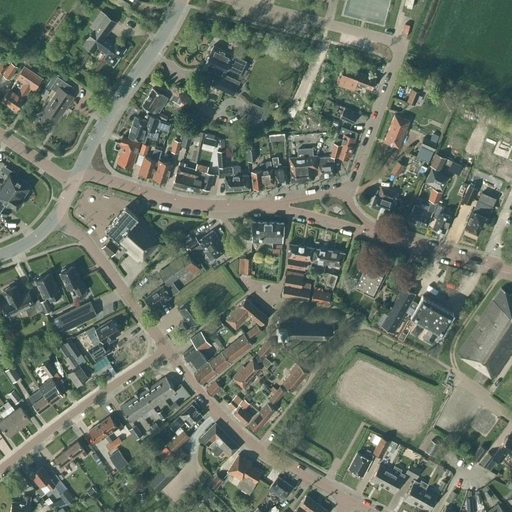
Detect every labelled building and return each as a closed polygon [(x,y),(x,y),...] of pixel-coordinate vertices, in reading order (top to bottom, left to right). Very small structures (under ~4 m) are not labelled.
[(236,8),(234,12),(244,18),(246,13),(236,8)] [(104,59),(113,66),(126,48),(116,41),(114,44),(105,37),(115,23),(105,15),(84,45),(94,52),(97,48),(107,55),(104,59)] [(213,45),(202,69),(215,75),(211,84),(233,95),(239,81),(224,74),(227,67),(240,73),(246,60),(213,45)] [(11,58),(6,55),(3,62),(8,65),(11,58)] [(3,75),(9,79),(18,67),(11,62),(3,75)] [(10,89),(9,88),(1,100),(16,110),(24,99),(23,98),(31,88),(35,90),(42,79),(24,66),(16,78),(17,78),(10,89)] [(356,84),(371,90),(376,79),(344,67),(338,84),(354,90),(356,84)] [(44,111),(57,120),(64,109),(65,109),(73,97),(67,92),(71,86),(58,77),(51,88),(57,92),(44,111)] [(166,122),(168,117),(159,113),(168,98),(153,88),(142,106),(157,115),(156,117),(166,122)] [(406,102),(414,105),(419,92),(412,89),(406,102)] [(176,93),(174,97),(171,103),(177,107),(181,102),(185,104),(187,100),(176,93)] [(247,113),(261,119),(265,109),(252,102),(247,113)] [(285,119),(293,122),(298,110),(290,107),(285,119)] [(353,124),(357,116),(343,109),(339,118),(353,124)] [(158,119),(148,115),(146,120),(136,117),(129,136),(145,142),(147,136),(156,139),(160,128),(168,131),(170,123),(158,119)] [(395,115),(384,142),(398,147),(409,120),(395,115)] [(343,145),(339,157),(338,157),(347,160),(348,156),(350,157),(354,146),(353,146),(357,132),(341,126),(339,133),(342,134),(341,137),(343,138),(340,144),(343,145)] [(180,146),(189,148),(191,140),(195,141),(194,144),(199,146),(203,133),(194,130),(193,134),(184,132),(180,146)] [(204,136),(202,144),(213,147),(215,139),(204,136)] [(117,162),(132,167),(141,144),(124,137),(121,144),(124,145),(117,162)] [(419,146),(433,152),(437,144),(423,138),(419,146)] [(171,152),(177,153),(181,141),(174,139),(171,152)] [(139,153),(145,155),(149,145),(143,143),(139,153)] [(341,145),(334,143),(330,157),(333,157),(338,156),(341,145)] [(291,182),(313,179),(312,168),(318,168),(317,158),(317,156),(313,156),(313,147),(297,149),(297,157),(289,158),(291,182)] [(157,160),(158,161),(161,150),(154,148),(151,158),(145,156),(139,172),(151,177),(157,160)] [(225,150),(217,151),(218,167),(219,177),(225,177),(226,191),(250,190),(248,175),(240,175),(239,166),(226,167),(225,150)] [(430,165),(440,170),(446,158),(435,153),(430,165)] [(280,184),(289,183),(287,167),(279,168),(278,157),(272,158),(276,185),(280,185),(280,184)] [(334,175),(333,157),(330,157),(317,158),(318,168),(318,176),(334,175)] [(153,178),(166,182),(172,164),(162,161),(163,159),(159,158),(153,178)] [(173,184),(190,189),(196,169),(186,167),(187,164),(185,163),(179,161),(173,184)] [(390,172),(397,176),(404,165),(397,161),(390,172)] [(260,164),(260,170),(251,171),(253,189),(255,189),(257,191),(260,190),(261,188),(263,188),(263,186),(273,185),(270,163),(260,164)] [(8,175),(2,184),(22,197),(29,187),(28,186),(27,182),(22,182),(15,177),(17,174),(16,171),(12,171),(6,167),(3,171),(8,175)] [(465,181),(471,184),(477,170),(471,167),(465,181)] [(213,174),(196,169),(190,189),(200,192),(201,187),(209,189),(213,174)] [(435,188),(440,191),(441,189),(447,177),(432,170),(426,182),(436,186),(435,188)] [(24,198),(22,197),(2,184),(0,186),(0,206),(4,201),(16,209),(18,207),(22,205),(22,201),(24,198)] [(461,201),(470,205),(477,189),(469,185),(461,201)] [(395,202),(394,202),(397,192),(381,186),(377,195),(375,194),(370,206),(391,214),(395,202)] [(428,200),(437,203),(442,192),(432,188),(428,200)] [(471,232),(476,234),(480,227),(483,228),(492,207),(477,201),(472,211),(471,210),(468,215),(470,216),(465,228),(471,231),(471,232)] [(408,220),(426,227),(432,211),(433,212),(436,205),(430,203),(428,210),(414,204),(408,220)] [(432,229),(444,233),(450,216),(441,212),(443,206),(437,204),(432,217),(436,218),(432,229)] [(109,240),(102,247),(111,255),(118,248),(114,244),(116,242),(140,263),(161,239),(137,218),(138,218),(125,207),(106,229),(115,237),(111,242),(109,240)] [(283,223),(252,222),(252,241),(282,242),(282,235),(283,235),(283,223)] [(226,250),(213,230),(199,239),(205,249),(204,250),(211,260),(226,250)] [(171,237),(166,243),(172,249),(177,243),(171,237)] [(187,242),(193,250),(201,245),(195,237),(187,242)] [(311,261),(313,247),(288,243),(287,266),(304,269),(305,260),(311,261)] [(326,263),(327,250),(313,247),(311,261),(326,263)] [(326,263),(340,266),(344,253),(327,250),(326,263)] [(167,282),(145,298),(153,309),(179,290),(172,281),(189,268),(193,274),(200,269),(187,252),(160,272),(167,282)] [(238,273),(250,274),(251,258),(244,257),(244,258),(239,258),(238,273)] [(386,273),(363,262),(352,285),(374,296),(386,273)] [(73,266),(60,272),(68,289),(74,286),(78,294),(85,291),(73,266)] [(281,296),(308,300),(311,284),(302,282),(303,274),(286,270),(284,284),(281,296)] [(48,297),(49,297),(51,301),(58,298),(55,291),(58,290),(50,273),(42,277),(40,276),(37,277),(37,279),(36,280),(44,297),(47,295),(48,297)] [(328,285),(332,274),(327,273),(323,284),(328,285)] [(328,285),(333,287),(337,276),(332,274),(328,285)] [(39,300),(33,303),(28,293),(22,296),(20,293),(19,294),(15,285),(4,291),(9,302),(2,305),(3,306),(0,308),(4,315),(6,313),(7,315),(25,307),(29,315),(36,312),(43,309),(39,300)] [(381,325),(381,326),(393,332),(415,293),(403,286),(387,314),(382,311),(375,322),(381,325)] [(314,287),(311,301),(328,304),(331,293),(322,291),(322,289),(314,287)] [(511,295),(501,288),(457,354),(494,379),(511,351),(511,295)] [(453,313),(422,296),(411,316),(429,327),(423,339),(431,343),(437,333),(436,332),(437,331),(442,333),(453,313)] [(249,315),(246,312),(252,304),(245,298),(234,311),(244,320),(249,315)] [(52,311),(46,299),(40,302),(46,314),(52,311)] [(90,301),(57,316),(64,331),(97,315),(90,301)] [(191,301),(179,309),(192,326),(203,317),(191,301)] [(249,315),(261,325),(267,317),(252,304),(246,312),(249,315)] [(235,329),(244,320),(234,311),(226,320),(235,329)] [(223,325),(221,323),(218,318),(210,324),(215,330),(223,325)] [(278,336),(327,337),(332,332),(332,326),(328,321),(279,319),(278,323),(278,332),(278,336)] [(88,349),(95,361),(111,351),(108,345),(107,346),(105,343),(116,337),(115,336),(120,333),(116,327),(117,324),(114,320),(112,321),(96,331),(99,335),(91,340),(95,345),(88,349)] [(256,324),(252,327),(257,334),(261,331),(256,324)] [(253,337),(257,334),(252,327),(248,331),(253,337)] [(249,340),(253,337),(248,331),(244,334),(249,340)] [(196,371),(208,362),(201,353),(211,346),(201,332),(191,339),(195,344),(183,353),(196,371)] [(81,344),(87,340),(83,334),(77,337),(81,344)] [(244,334),(221,352),(229,362),(252,344),(249,340),(244,334)] [(64,358),(72,369),(68,372),(77,385),(88,377),(74,357),(80,353),(71,339),(64,343),(71,353),(64,358)] [(256,353),(258,354),(255,359),(266,368),(271,363),(265,357),(274,346),(267,340),(256,353)] [(38,361),(43,357),(39,352),(34,355),(38,361)] [(217,372),(229,362),(221,352),(209,362),(217,372)] [(243,365),(232,377),(245,389),(251,382),(250,380),(261,368),(252,359),(245,367),(243,365)] [(57,372),(48,360),(41,365),(49,377),(57,372)] [(193,373),(201,383),(216,372),(208,362),(193,373)] [(282,383),(292,392),(308,372),(296,363),(288,372),(290,373),(282,383)] [(5,371),(13,383),(20,378),(12,366),(5,371)] [(165,376),(154,384),(164,400),(176,392),(165,376)] [(38,386),(40,389),(50,403),(62,395),(55,386),(56,385),(51,377),(44,382),(38,386)] [(221,386),(215,380),(211,385),(216,391),(221,386)] [(147,389),(142,392),(153,407),(164,400),(154,384),(150,387),(148,384),(145,386),(147,389)] [(206,390),(212,396),(216,391),(211,385),(206,390)] [(265,385),(261,390),(267,395),(271,390),(265,385)] [(279,386),(274,392),(280,397),(285,391),(279,386)] [(8,394),(15,404),(21,399),(14,389),(8,394)] [(39,412),(50,403),(40,389),(29,397),(39,412)] [(135,396),(131,399),(142,415),(153,407),(142,392),(139,394),(137,391),(134,394),(135,396)] [(280,397),(274,392),(269,399),(274,404),(280,397)] [(249,394),(246,397),(252,403),(255,399),(249,394)] [(233,398),(228,403),(233,408),(238,403),(233,398)] [(131,423),(142,415),(131,399),(120,407),(131,423)] [(244,399),(239,404),(244,408),(249,403),(244,399)] [(8,401),(3,404),(6,409),(10,414),(19,427),(29,419),(20,406),(15,410),(8,401)] [(176,401),(170,406),(174,411),(180,406),(176,401)] [(248,425),(256,432),(263,424),(263,425),(276,410),(267,402),(248,425)] [(168,425),(178,435),(167,445),(174,452),(189,436),(180,427),(185,421),(191,427),(202,416),(191,404),(168,425)] [(245,424),(251,417),(240,406),(233,413),(245,424)] [(162,409),(157,412),(162,419),(167,416),(162,409)] [(10,414),(0,420),(0,422),(9,434),(19,427),(10,414)] [(110,415),(99,423),(108,435),(118,427),(110,415)] [(97,442),(108,435),(99,423),(88,430),(97,442)] [(213,441),(217,445),(212,450),(217,456),(223,451),(229,457),(239,447),(215,423),(200,437),(208,445),(213,441)] [(143,435),(136,425),(129,429),(136,439),(143,435)] [(377,445),(372,453),(381,458),(390,441),(381,437),(376,435),(372,442),(377,445)] [(118,436),(112,441),(116,446),(122,442),(118,436)] [(511,440),(507,437),(494,456),(501,461),(508,451),(511,454),(511,440)] [(77,440),(66,449),(72,457),(79,452),(82,457),(87,454),(83,449),(84,449),(77,440)] [(431,440),(425,451),(432,455),(438,444),(431,440)] [(110,451),(116,446),(112,441),(106,446),(110,451)] [(480,446),(472,457),(478,462),(486,451),(480,446)] [(170,457),(175,463),(186,453),(180,447),(170,457)] [(66,462),(72,457),(66,449),(54,458),(61,466),(62,466),(65,470),(69,467),(66,462)] [(348,468),(362,476),(371,460),(370,460),(373,455),(370,453),(371,451),(367,449),(363,456),(357,452),(348,468)] [(493,456),(488,452),(480,462),(490,470),(495,462),(491,459),(493,456)] [(252,463),(238,454),(227,471),(240,479),(236,484),(248,492),(260,473),(249,466),(252,463)] [(128,463),(123,456),(113,463),(118,470),(128,463)] [(169,461),(162,468),(172,478),(179,471),(169,461)] [(415,466),(410,463),(405,473),(410,475),(415,466)] [(378,484),(383,487),(391,470),(379,464),(370,480),(375,482),(373,485),(377,487),(378,484)] [(405,474),(400,472),(402,469),(394,465),(391,470),(383,487),(395,493),(405,474)] [(42,466),(31,475),(40,487),(45,483),(50,489),(54,486),(50,479),(51,478),(42,466)] [(410,475),(416,478),(420,469),(415,466),(410,475)] [(209,483),(216,489),(223,480),(216,475),(209,483)] [(293,487),(277,476),(268,488),(284,499),(293,487)] [(404,499),(416,505),(425,489),(428,484),(421,480),(419,482),(414,480),(413,482),(404,499)] [(446,483),(443,481),(442,481),(438,488),(443,490),(446,483)] [(200,495),(207,503),(217,495),(209,487),(200,495)] [(59,495),(67,504),(73,499),(66,489),(59,495)] [(416,505),(428,511),(437,496),(425,489),(416,505)] [(484,493),(488,497),(492,494),(489,489),(484,493)] [(448,499),(453,501),(457,493),(452,491),(448,499)] [(12,501),(10,511),(28,511),(30,496),(24,495),(22,503),(12,501)] [(33,499),(39,506),(44,503),(38,495),(33,499)] [(309,511),(317,503),(306,495),(293,511),(309,511)] [(326,511),(327,511),(317,503),(309,511),(326,511)]
